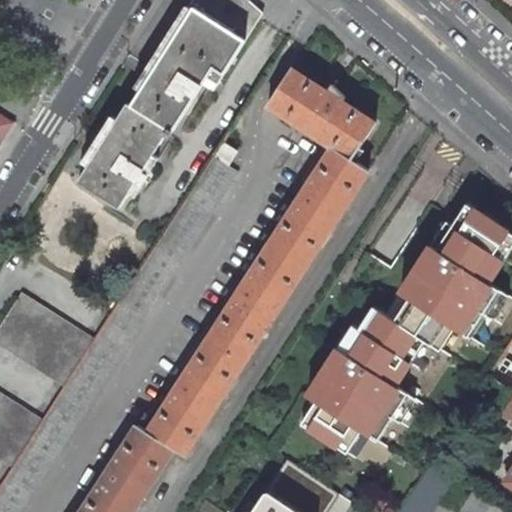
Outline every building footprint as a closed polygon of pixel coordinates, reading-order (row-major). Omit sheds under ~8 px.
[(263,13),(248,0),(193,0),(150,68),(154,70),(149,78),(132,104),(128,102),(106,138),(101,145),(78,181),(100,194),(108,200),(120,207),(129,194),(134,197),(161,153),(160,152),(207,78),(218,84),(263,13)] [(313,82),(292,68),(268,104),(333,147),(352,159),(376,123),(343,101),(346,97),(334,85),(332,84),(328,91),(313,82)] [(0,146),(16,122),(0,111),(0,146)] [(238,150),(223,141),(215,155),(229,164),(238,150)] [(352,159),(333,147),(309,184),(311,185),(302,199),(297,206),(295,205),(248,278),(250,279),(240,295),(236,301),(234,299),(187,372),(189,374),(179,390),(175,395),(173,394),(149,431),(174,447),(184,454),(368,170),(352,159)] [(0,511),(19,511),(239,171),(214,155),(124,297),(96,340),(66,387),(45,420),(15,467),(0,490),(0,511)] [(467,202),(452,224),(459,228),(473,206),(467,202)] [(416,267),(400,292),(409,298),(418,303),(403,325),(416,333),(427,340),(432,343),(447,322),(455,327),(456,327),(460,330),(476,307),(485,313),(492,317),(509,294),(490,281),(505,257),(497,251),(510,229),(473,206),(459,228),(452,224),(446,220),(416,267)] [(505,257),(511,246),(511,230),(510,229),(497,251),(505,257)] [(0,328),(0,344),(52,378),(56,380),(66,387),(96,340),(85,333),(81,330),(23,293),(0,328)] [(403,325),(418,303),(409,298),(396,320),(403,325)] [(375,307),(362,328),(367,332),(381,311),(375,307)] [(469,336),(485,313),(476,307),(460,330),(469,336)] [(401,423),(418,398),(399,385),(413,363),(402,355),(416,333),(403,325),(396,320),(381,311),(367,332),(362,328),(353,323),(308,396),(316,401),(324,406),(310,429),(338,446),(352,424),(361,430),(369,434),(384,412),(392,417),(401,423)] [(447,322),(432,343),(441,349),(455,327),(447,322)] [(413,363),(427,340),(416,333),(402,355),(413,363)] [(511,390),(489,376),(476,396),(498,411),(511,420),(511,471),(507,480),(511,483),(511,390)] [(0,458),(5,461),(15,467),(45,420),(34,414),(30,411),(0,392),(0,458)] [(498,411),(476,396),(433,461),(455,476),(498,411)] [(316,401),(302,424),(310,429),(324,406),(316,401)] [(378,440),(392,417),(384,412),(369,434),(378,440)] [(149,431),(138,424),(114,462),(116,463),(106,479),(102,485),(100,483),(81,511),(131,511),(174,447),(149,431)] [(352,424),(338,446),(347,453),(361,430),(352,424)] [(287,461),(252,511),(327,511),(338,496),(287,461)] [(431,511),(455,476),(433,461),(399,511),(431,511)] [(509,511),(474,489),(460,511),(461,511),(509,511)]
